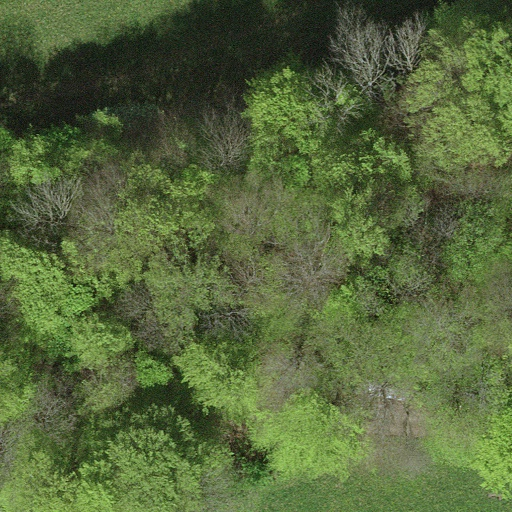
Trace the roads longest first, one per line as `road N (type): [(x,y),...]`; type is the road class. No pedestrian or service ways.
road 1 (track): [(0,328),(260,203),(511,130)]
road 2 (track): [(0,403),(383,342),(511,335)]
